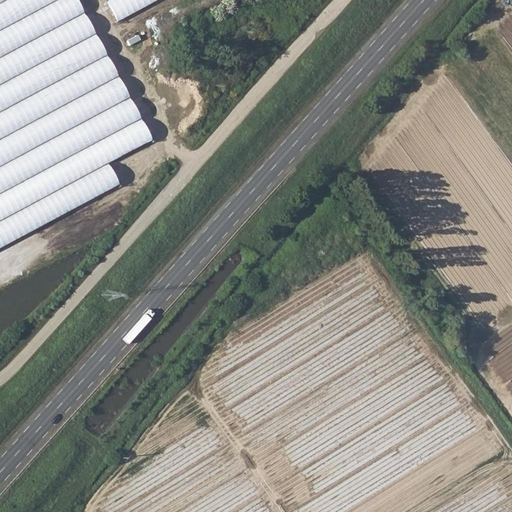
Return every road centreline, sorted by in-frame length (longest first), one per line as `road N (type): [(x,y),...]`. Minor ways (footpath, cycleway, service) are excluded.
road 1 (secondary): [(0,476),(421,0)]
road 2 (unclassified): [(0,382),(339,0)]
